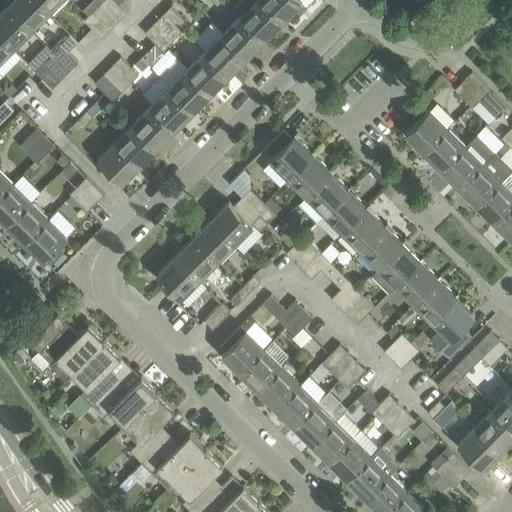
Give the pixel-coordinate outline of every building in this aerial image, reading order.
[(31,30),(48,12),(36,0),(12,0),(7,6),(31,30)] [(36,0),(48,12),(50,10),(54,14),(68,0),(36,0)] [(100,4),(103,0),(91,0),(83,9),(89,14),(92,12),(109,30),(118,22),(100,4)] [(123,0),(103,0),(100,4),(118,22),(128,11),(120,3),(123,0)] [(266,37),(284,19),(264,0),(240,0),(235,6),(242,13),(266,37)] [(302,1),(301,0),(264,0),(284,19),(302,1)] [(0,35),(13,48),(31,30),(7,6),(0,12),(0,35)] [(160,16),(178,34),(189,24),(171,6),(160,16)] [(102,37),(109,30),(92,12),(89,14),(84,19),(102,37)] [(248,55),(266,37),(242,13),(224,31),(248,55)] [(170,43),(178,34),(160,16),(152,24),(170,43)] [(163,50),(170,43),(152,24),(145,32),(163,50)] [(230,73),(248,55),(224,31),(206,49),(230,73)] [(0,60),(13,48),(0,35),(0,60)] [(78,61),(69,52),(60,43),(50,53),(68,71),(78,61)] [(212,91),(230,73),(206,49),(188,67),(212,91)] [(61,78),(68,71),(50,53),(43,61),(61,78)] [(139,74),(131,66),(121,56),(112,65),(130,82),(139,74)] [(52,87),(61,78),(43,61),(34,69),(52,87)] [(121,92),(130,82),(112,65),(103,74),(121,92)] [(194,109),(212,91),(188,67),(171,85),(194,109)] [(472,71),(463,80),(481,98),(490,89),(472,71)] [(113,100),(121,92),(103,74),(95,82),(113,100)] [(194,109),(171,85),(160,75),(143,93),(153,103),(177,127),(194,109)] [(480,99),(479,100),(495,116),(506,105),(490,89),(481,98),(480,99)] [(0,105),(0,122),(14,109),(5,100),(0,105)] [(159,145),(177,127),(153,103),(135,121),(159,145)] [(425,150),(448,126),(430,108),(406,132),(425,150)] [(87,110),(75,121),(82,128),(93,116),(87,110)] [(141,163),(159,145),(135,121),(117,139),(141,163)] [(442,168),(466,144),(448,126),(425,150),(442,168)] [(511,142),(511,126),(502,137),(510,145),(511,142)] [(28,153),(47,136),(38,127),(20,145),(28,153)] [(290,177),(313,153),(296,135),(298,133),(297,132),(271,158),(290,177)] [(460,186),(484,162),(496,151),(478,133),(466,144),(442,168),(460,186)] [(37,162),(55,144),(47,136),(28,153),(37,162)] [(122,181),(141,163),(117,139),(99,158),(122,181)] [(502,180),(511,170),(511,165),(496,150),(496,151),(484,162),(460,186),(478,204),(502,180)] [(63,153),(57,159),(62,166),(69,159),(63,153)] [(308,195),(331,171),(313,153),(290,177),(308,195)] [(0,195),(14,182),(0,168),(0,195)] [(326,213),(349,189),(331,171),(308,195),(326,213)] [(77,185),(96,203),(105,193),(87,175),(77,185)] [(511,205),(511,190),(502,180),(478,204),(496,222),(511,205)] [(0,215),(8,224),(32,200),(14,182),(0,195),(0,215)] [(87,211),(96,203),(77,185),(69,193),(87,211)] [(259,215),(268,205),(250,187),(241,197),(259,215)] [(343,230),(367,206),(349,189),(326,213),(343,230)] [(267,223),(259,215),(241,197),(233,205),(229,200),(211,219),(234,243),(245,232),(243,231),(252,222),(260,230),(267,223)] [(26,241),(50,218),(32,200),(8,224),(26,241)] [(267,223),(277,213),(268,205),(259,215),(267,223)] [(511,237),(511,205),(496,222),(511,237)] [(362,249),(385,225),(367,206),(343,230),(362,249)] [(50,218),(26,241),(44,260),(68,236),(50,218)] [(216,261),(234,243),(211,219),(192,237),(216,261)] [(380,266),(403,242),(385,225),(362,249),(380,266)] [(286,229),(280,236),(291,246),(286,252),(294,260),(312,243),(304,234),(297,240),(286,229)] [(199,278),(216,261),(192,237),(175,254),(199,278)] [(397,283),(420,259),(403,242),(380,266),(372,274),(389,291),(397,283)] [(304,270),(322,252),(312,243),(294,260),(304,270)] [(312,278),(321,268),(329,260),(322,252),(304,270),(312,278)] [(181,297),(199,278),(175,254),(158,272),(155,270),(155,271),(181,297)] [(416,302),(439,278),(420,259),(397,283),(416,302)] [(242,286),(248,293),(261,280),(254,274),(242,286)] [(433,320),(457,296),(439,278),(416,302),(433,320)] [(341,307),(358,289),(349,279),(331,297),(341,307)] [(237,304),(248,293),(242,286),(231,298),(237,304)] [(349,315),(367,297),(358,289),(341,307),(349,315)] [(449,356),(461,344),(461,345),(480,327),(471,318),(475,314),(457,296),(433,320),(440,327),(430,337),(449,356)] [(357,323),(367,313),(375,305),(367,297),(349,315),(357,323)] [(286,325),(304,307),(296,299),(278,317),(286,325)] [(213,328),(231,310),(222,301),(204,319),(213,328)] [(295,334),(303,327),(313,316),(304,307),(286,325),(295,334)] [(65,379),(71,373),(105,339),(89,323),(78,333),(58,314),(30,342),(51,363),(50,364),(65,379)] [(241,371),(265,347),(241,324),(220,345),(225,350),(222,353),(241,371)] [(394,324),(387,331),(392,336),(399,329),(394,324)] [(482,358),(501,339),(491,329),(455,366),(464,375),(481,357),(482,358)] [(393,359),(411,341),(402,332),(384,350),(393,359)] [(92,405),(118,378),(108,368),(121,355),(105,339),(71,373),(86,387),(81,393),(92,405)] [(489,365),(508,346),(501,339),(482,358),(489,365)] [(402,367),(411,358),(419,349),(411,341),(393,359),(402,367)] [(331,371),(349,352),(340,343),(322,361),(331,371)] [(21,346),(12,353),(19,362),(28,355),(21,346)] [(259,389),(283,365),(265,347),(241,371),(259,389)] [(340,379),(358,361),(349,352),(331,371),(340,379)] [(348,387),(355,379),(366,369),(358,361),(340,379),(348,387)] [(277,407),(301,383),(283,365),(259,389),(277,407)] [(449,389),(464,375),(455,366),(440,381),(449,389)] [(125,425),(158,392),(142,375),(129,388),(118,378),(92,405),(103,416),(109,410),(125,425)] [(295,425),(318,401),(301,383),(277,407),(295,425)] [(511,423),(511,388),(495,406),(511,423)] [(313,443),(348,408),(330,390),(318,401),(295,425),(313,443)] [(141,462),(167,435),(157,425),(174,408),(158,392),(125,425),(138,439),(128,449),(141,462)] [(380,419),(398,401),(389,392),(372,410),(380,419)] [(452,412),(445,405),(439,399),(427,411),(440,424),(452,412)] [(388,427),(407,410),(398,401),(380,419),(388,427)] [(501,448),(511,436),(511,423),(495,406),(477,424),(501,448)] [(331,460),(362,429),(344,411),(348,408),(313,443),(331,460)] [(397,436),(415,418),(407,410),(388,427),(397,436)] [(494,454),(501,448),(477,424),(458,442),(486,470),(499,458),(494,454)] [(349,478),(372,454),(380,447),(362,429),(331,460),(349,478)] [(169,487),(173,482),(207,448),(190,432),(177,445),(167,435),(141,462),(152,474),(153,473),(169,487)] [(192,511),(196,511),(220,488),(210,478),(223,465),(207,448),(173,482),(188,497),(183,502),(192,511)] [(462,478),(471,469),(453,451),(444,460),(462,478)] [(367,496),(390,472),(372,454),(349,478),(367,496)] [(454,486),(462,478),(444,460),(436,468),(454,486)] [(118,481),(110,472),(102,481),(110,489),(118,481)] [(382,511),(386,511),(408,490),(390,472),(367,496),(382,511)] [(132,474),(123,483),(133,492),(138,487),(138,479),(132,474)] [(248,511),(260,501),(243,485),(230,498),(220,488),(196,511),(248,511)] [(408,490),(386,511),(423,511),(427,509),(408,490)] [(110,493),(107,496),(113,502),(116,499),(110,493)] [(270,511),(260,501),(248,511),(270,511)]
